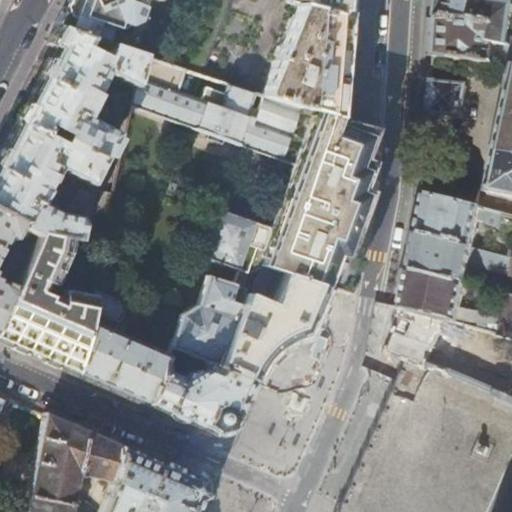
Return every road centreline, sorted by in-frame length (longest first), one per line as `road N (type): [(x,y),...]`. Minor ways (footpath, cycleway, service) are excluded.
road 1 (residential): [(401,0),(388,192),(360,347),(301,498)]
road 2 (residential): [(0,366),(301,498)]
